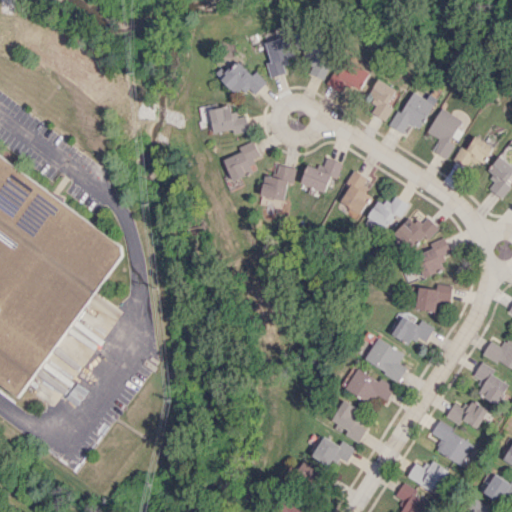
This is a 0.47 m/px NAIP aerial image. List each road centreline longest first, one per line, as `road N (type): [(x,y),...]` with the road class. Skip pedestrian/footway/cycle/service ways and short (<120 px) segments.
road 1 (residential): [(347,511),(485,298),(489,265),(468,214),(322,119)]
road 2 (residential): [(316,108),(322,119),(313,137),(299,142),(279,132),(284,103),(307,100),(316,108)]
